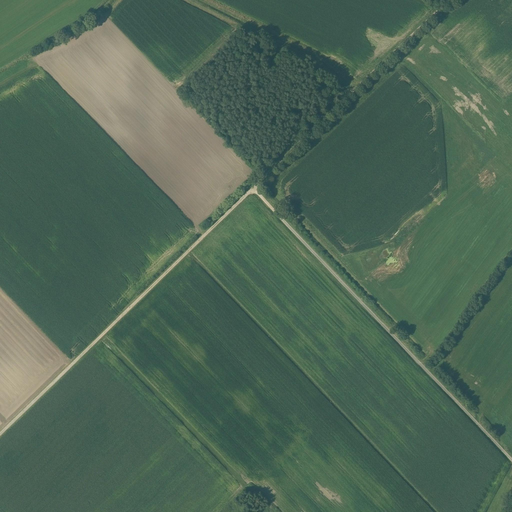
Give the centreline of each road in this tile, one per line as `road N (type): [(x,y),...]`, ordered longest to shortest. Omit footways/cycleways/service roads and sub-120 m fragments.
road 1 (track): [(511,456),(254,185)]
road 2 (track): [(0,433),(254,185)]
road 3 (track): [(254,185),(450,0)]
